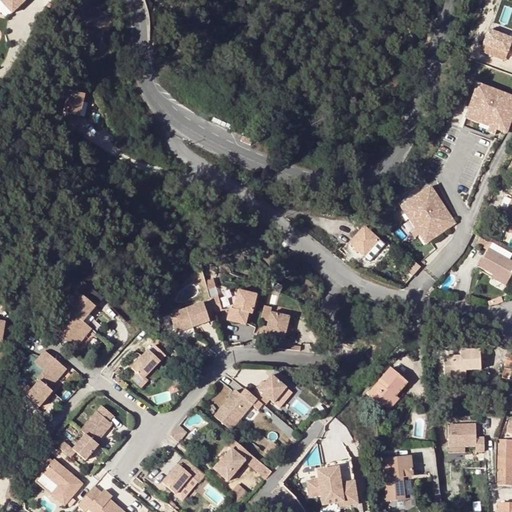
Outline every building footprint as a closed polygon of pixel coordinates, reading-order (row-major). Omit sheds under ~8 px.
[(0,0),(12,11),(23,0),(0,0)] [(511,38),(511,37),(488,29),(483,44),(507,52),(511,38)] [(511,116),(511,96),(477,84),(465,118),(489,127),(488,131),(495,134),(497,129),(505,132),(510,122),(511,116)] [(84,97),(68,93),(61,123),(77,127),(84,97)] [(243,136),(241,141),(250,145),(253,140),(243,136)] [(455,224),(455,223),(430,187),(400,208),(415,229),(410,231),(415,238),(419,235),(425,244),(455,224)] [(511,208),(511,211),(508,210),(503,222),(507,224),(504,231),(511,234),(511,208)] [(378,241),(363,228),(349,245),(364,259),(378,241)] [(511,254),(511,253),(492,242),(489,249),(509,260),(511,254)] [(489,249),(479,267),(493,274),(508,282),(511,273),(511,261),(509,260),(489,249)] [(419,267),(411,261),(404,271),(412,277),(419,267)] [(508,282),(493,274),(491,278),(506,285),(508,282)] [(51,332),(73,350),(90,330),(81,322),(94,308),(75,292),(66,302),(72,307),(51,332)] [(256,297),(238,293),(233,311),(230,310),(227,322),(241,326),(244,314),(248,315),(251,316),(256,297)] [(217,299),(210,301),(214,316),(221,314),(217,299)] [(203,307),(170,318),(176,337),(210,325),(203,307)] [(8,313),(0,312),(0,311),(0,332),(5,333),(8,313)] [(290,320),(271,315),(266,338),(285,342),(287,333),(295,335),(298,322),(290,320)] [(48,390),(65,370),(43,351),(33,363),(42,371),(35,380),(37,382),(25,397),(38,407),(51,392),(48,390)] [(130,379),(139,389),(146,381),(143,378),(158,362),(146,351),(130,369),(135,374),(130,379)] [(463,372),(466,372),(481,371),(480,351),(460,353),(460,358),(444,360),(445,379),(455,379),(455,376),(463,375),(463,372)] [(369,395),(384,408),(385,407),(395,395),(397,397),(408,383),(391,368),(369,395)] [(455,379),(445,379),(446,383),(467,381),(466,372),(463,372),(463,375),(455,376),(455,379)] [(278,405),(291,391),(277,377),(264,391),(261,389),(255,396),(261,401),(268,407),(274,401),(278,405)] [(218,415),(234,430),(261,401),(255,396),(250,390),(245,396),(240,391),(218,415)] [(50,405),(59,398),(54,392),(46,399),(50,405)] [(400,399),(397,397),(395,395),(385,407),(390,411),(400,399)] [(86,437),(73,453),(76,455),(86,463),(99,448),(97,446),(112,427),(109,424),(113,418),(101,409),(81,434),(86,437)] [(450,425),(449,447),(476,447),(476,452),(485,452),(485,438),(479,438),(479,424),(450,425)] [(180,429),(171,440),(180,447),(188,436),(180,429)] [(511,440),(500,441),(500,450),(511,450),(511,440)] [(233,452),(216,472),(230,484),(252,457),(233,442),(228,448),(233,452)] [(64,445),(59,451),(71,461),(76,455),(73,453),(64,445)] [(511,450),(500,450),(500,459),(511,459),(511,450)] [(405,500),(403,478),(402,469),(413,468),(411,457),(383,460),(388,501),(405,500)] [(511,469),(511,459),(500,459),(500,469),(511,469)] [(48,460),(39,471),(60,490),(53,498),(66,509),(84,488),(56,464),(54,465),(48,460)] [(180,469),(165,487),(178,498),(193,479),(201,486),(207,478),(186,461),(180,469)] [(327,464),(328,470),(338,469),(340,484),(354,482),(351,461),(327,464)] [(402,469),(403,478),(413,477),(413,468),(402,469)] [(321,496),(356,493),(355,490),(342,491),(340,484),(338,469),(328,470),(316,472),(318,481),(311,482),(313,497),(321,496)] [(511,469),(500,469),(499,477),(511,477),(511,469)] [(511,477),(499,477),(499,485),(511,485),(511,477)] [(354,482),(340,484),(342,491),(355,490),(354,482)] [(120,511),(111,504),(113,501),(106,494),(103,497),(95,490),(80,508),(84,511),(120,511)] [(358,505),(356,493),(321,496),(322,506),(338,504),(339,508),(358,505)]
